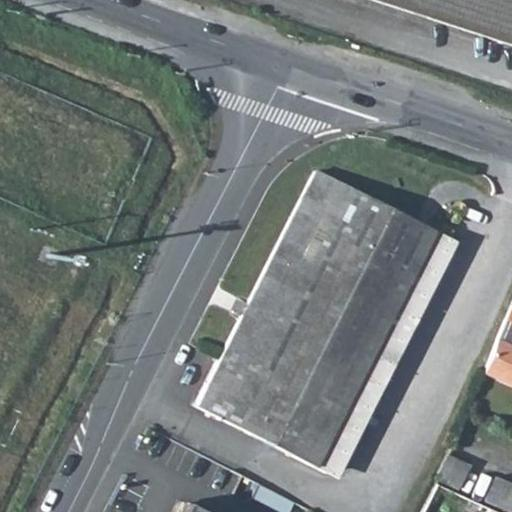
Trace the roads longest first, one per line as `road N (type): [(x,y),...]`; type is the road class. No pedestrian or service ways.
road 1 (residential): [(283,62),(61,511)]
road 2 (tertiary): [(283,62),(511,142)]
road 3 (tertiary): [(109,0),(283,62)]
